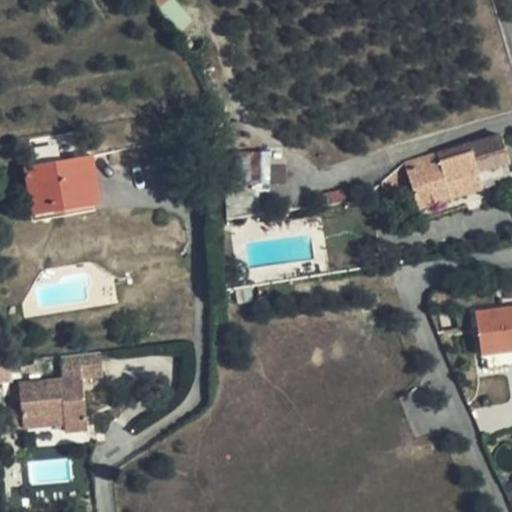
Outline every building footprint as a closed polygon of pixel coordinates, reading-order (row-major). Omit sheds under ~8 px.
[(510,163),(505,142),(407,171),(411,186),(419,210),(484,191),(479,172),(510,163)] [(238,183),(268,182),(267,151),(237,152),(238,183)] [(102,203),(94,156),(24,168),(33,215),(102,203)] [(407,171),(404,163),(374,189),(376,198),(376,202),(411,186),(407,171)] [(511,307),(476,312),(481,354),(511,350),(511,307)] [(511,365),(511,350),(481,354),(483,369),(511,365)] [(105,377),(102,352),(61,357),(63,380),(25,384),(26,402),(21,403),(24,428),(65,424),(65,432),(88,430),(83,379),(105,377)]
